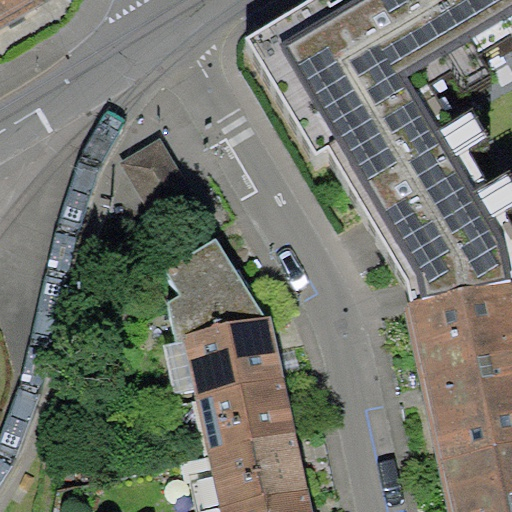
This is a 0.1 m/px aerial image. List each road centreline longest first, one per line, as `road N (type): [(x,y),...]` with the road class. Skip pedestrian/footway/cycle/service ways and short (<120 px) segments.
road 1 (residential): [(386,511),(343,313),(182,25)]
road 2 (residential): [(0,133),(182,25)]
